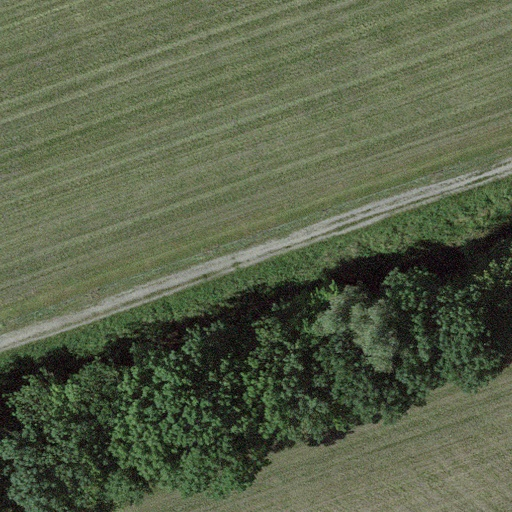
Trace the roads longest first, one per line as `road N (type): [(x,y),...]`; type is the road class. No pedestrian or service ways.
road 1 (track): [(0,347),(511,167)]
road 2 (unclassified): [(0,508),(511,333)]
